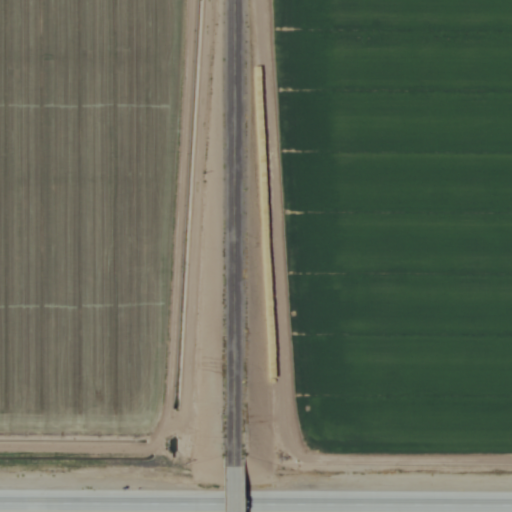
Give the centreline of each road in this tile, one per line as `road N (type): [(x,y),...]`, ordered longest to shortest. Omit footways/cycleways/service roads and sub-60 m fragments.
road 1 (motorway): [(511,506),(0,504)]
road 2 (residential): [(233,443),(239,0)]
